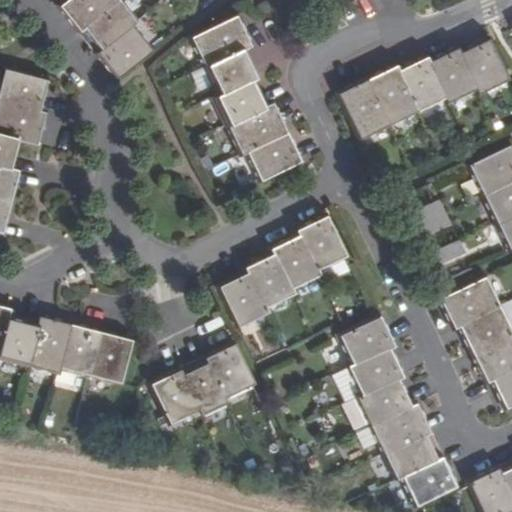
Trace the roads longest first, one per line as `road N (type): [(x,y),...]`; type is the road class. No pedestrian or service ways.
road 1 (residential): [(511,436),(472,452),(337,174)]
road 2 (residential): [(127,247),(107,233),(104,118),(32,0)]
road 3 (residential): [(127,247),(176,268),(324,193),(337,174)]
road 4 (residential): [(190,311),(141,331),(5,289)]
road 5 (residential): [(338,48),(385,28),(434,29),(503,0)]
road 6 (residential): [(337,174),(294,81),(299,68),(338,48)]
road 7 (residential): [(5,289),(127,247)]
